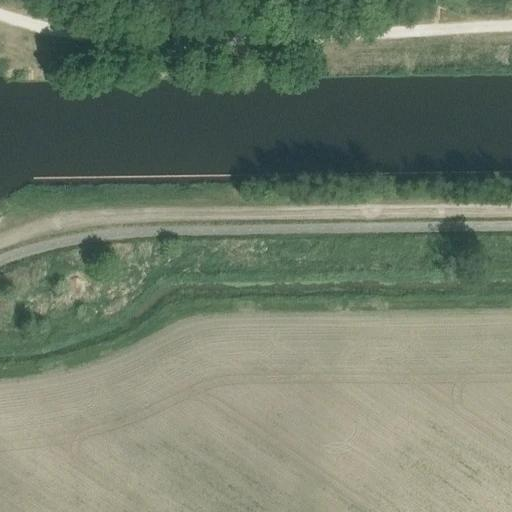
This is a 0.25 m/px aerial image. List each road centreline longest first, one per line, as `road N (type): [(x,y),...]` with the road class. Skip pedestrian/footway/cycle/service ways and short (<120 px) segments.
road 1 (track): [(511,200),(100,201),(39,211),(0,234)]
road 2 (track): [(0,8),(47,22),(511,21)]
